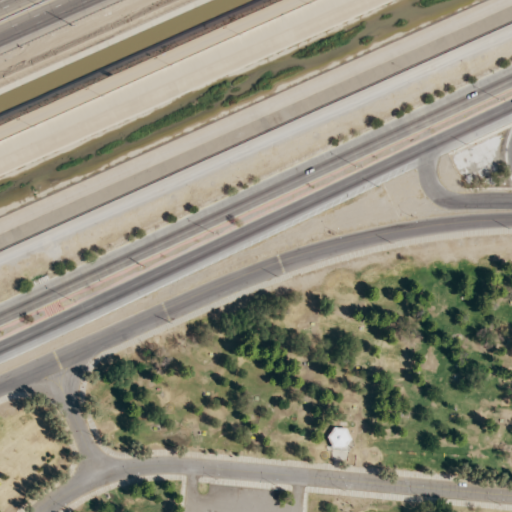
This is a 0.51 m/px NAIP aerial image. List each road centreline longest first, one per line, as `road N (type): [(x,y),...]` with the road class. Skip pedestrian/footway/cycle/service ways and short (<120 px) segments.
road 1 (primary): [(0,349),(511,106)]
road 2 (primary): [(511,73),(0,313)]
road 3 (secondary): [(0,379),(290,257),(397,231),(511,217)]
road 4 (residential): [(93,475),(136,463),(191,464),(511,499)]
road 5 (primary): [(511,206),(438,197),(426,179),(431,146)]
road 6 (residential): [(55,355),(93,475)]
